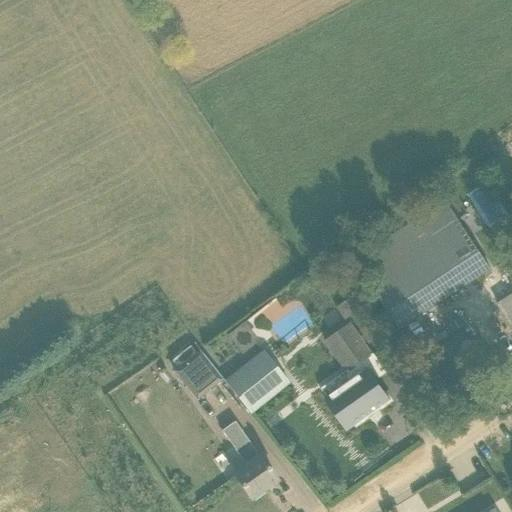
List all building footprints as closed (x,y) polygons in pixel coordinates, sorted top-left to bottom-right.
[(470,222),(481,211),(490,220),(497,213),(491,208),(497,202),(483,189),(460,213),(470,222)] [(490,270),(479,253),(444,199),(354,260),(399,329),(490,270)] [(511,270),(509,272),(511,277),(511,294),(497,304),(511,327),(511,270)] [(349,298),(336,308),(345,321),(358,311),(349,298)] [(327,401),(346,429),(346,432),(354,426),(356,428),(357,428),(355,425),(389,401),(384,393),(386,392),(386,391),(384,392),(370,372),(371,372),(369,370),(368,371),(361,362),(372,354),(350,324),(325,342),(353,380),(325,400),(326,402),(327,401)] [(250,415),(289,384),(262,350),(223,381),(250,415)] [(221,380),(198,351),(177,368),(172,371),(195,400),(221,380)] [(257,453),(256,453),(234,422),(221,431),(243,462),(230,471),(249,499),(276,480),(257,453)]
